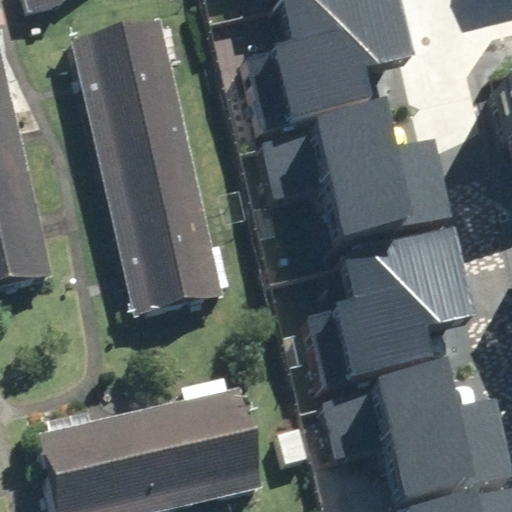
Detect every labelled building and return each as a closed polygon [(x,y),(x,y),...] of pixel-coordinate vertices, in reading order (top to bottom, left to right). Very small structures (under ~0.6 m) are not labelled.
[(21,0),(25,16),(63,7),(61,0),(21,0)] [(275,70),(233,79),(245,136),(356,112),(350,81),(406,69),(391,0),(298,0),(262,8),(275,70)] [(160,26),(68,46),(129,318),(221,297),(160,26)] [(0,67),(0,293),(49,282),(0,67)] [(511,85),(490,91),(507,160),(511,158),(511,85)] [(252,153),(264,211),(306,202),(319,264),(445,237),(426,149),(370,161),(363,130),(252,153)] [(335,335),(293,344),(305,402),(417,378),(410,347),(466,335),(448,247),(322,274),(335,335)] [(183,407),(33,439),(48,511),(179,511),(261,494),(239,394),(226,397),(223,381),(180,391),(183,407)] [(312,407),(324,464),(367,455),(378,511),(403,511),(506,490),(487,403),(430,415),(424,383),(312,407)]
